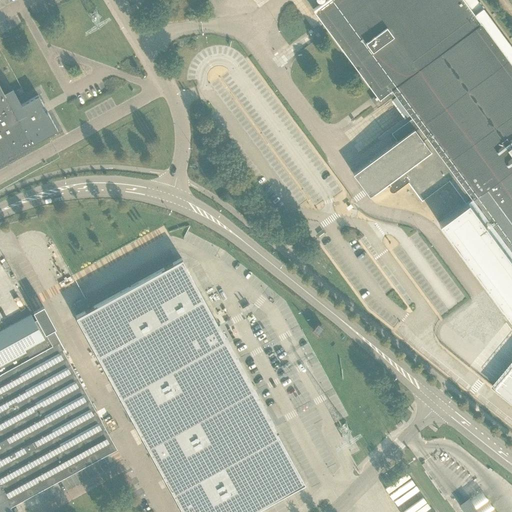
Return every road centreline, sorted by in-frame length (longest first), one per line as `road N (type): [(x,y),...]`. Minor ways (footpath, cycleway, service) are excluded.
road 1 (unclassified): [(172,191),(182,149),(178,107),(113,0)]
road 2 (primary): [(172,191),(82,179),(0,205)]
road 3 (primary): [(0,216),(85,194),(167,205)]
road 4 (unknown): [(143,49),(185,30),(247,25),(283,0)]
road 5 (primary): [(233,233),(348,326)]
road 6 (unclassified): [(330,511),(434,408)]
